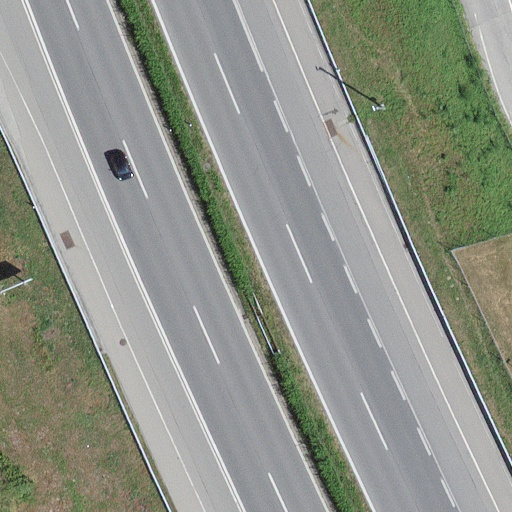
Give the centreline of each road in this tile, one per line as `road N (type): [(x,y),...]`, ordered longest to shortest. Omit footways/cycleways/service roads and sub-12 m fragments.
road 1 (motorway): [(0,12),(204,480),(244,511)]
road 2 (motorway): [(66,0),(286,511)]
road 3 (motorway): [(412,511),(246,136)]
road 4 (motorway): [(246,136),(191,0)]
road 5 (motorway): [(246,136),(258,17),(251,0)]
